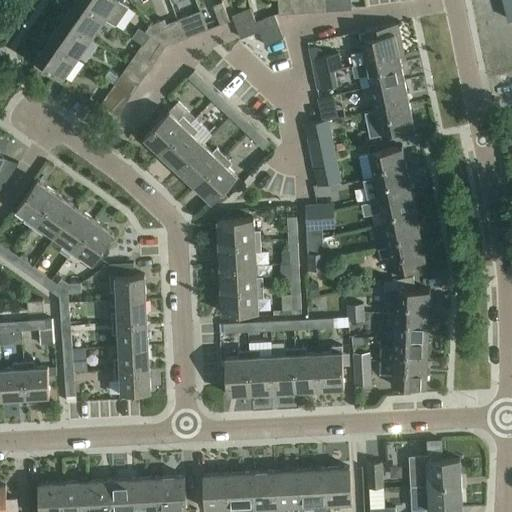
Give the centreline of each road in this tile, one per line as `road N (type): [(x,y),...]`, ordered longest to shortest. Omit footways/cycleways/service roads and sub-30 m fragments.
road 1 (residential): [(506,419),(509,294),(498,207),(451,0)]
road 2 (residential): [(186,427),(174,227),(102,158),(26,108)]
road 3 (residential): [(186,427),(506,419)]
road 4 (residential): [(0,440),(186,427)]
